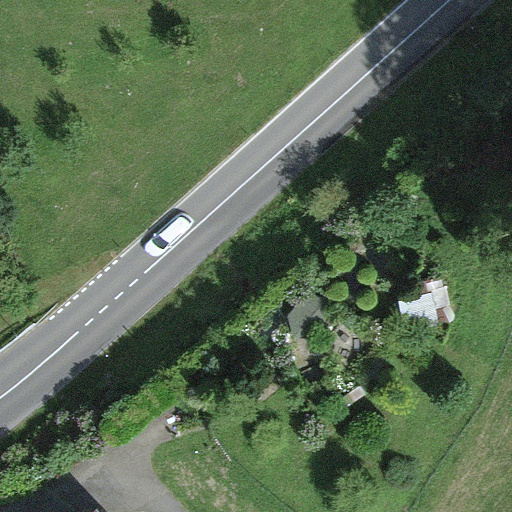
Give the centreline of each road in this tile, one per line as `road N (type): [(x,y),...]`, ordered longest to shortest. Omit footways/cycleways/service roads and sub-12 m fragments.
road 1 (primary): [(449,0),(0,399)]
road 2 (track): [(160,511),(114,473),(28,511)]
